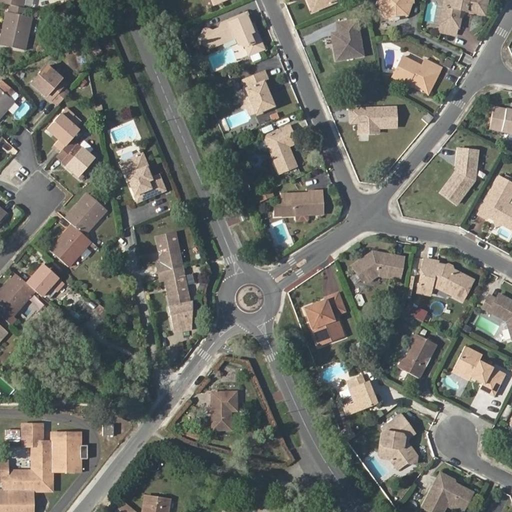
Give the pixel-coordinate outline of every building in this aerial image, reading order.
[(306,0),(310,9),(313,10),(322,6),(323,9),(335,4),(333,0),(306,0)] [(379,0),(376,8),(378,9),(383,18),(395,22),(408,18),(405,16),(404,7),(414,7),(413,0),(379,0)] [(487,14),(489,0),(450,0),(449,7),(444,6),(441,25),(460,29),(461,20),(457,19),(458,14),(457,14),(457,9),(487,14)] [(28,8),(23,7),(9,4),(7,12),(5,12),(0,35),(0,45),(25,51),(32,18),(26,16),(28,8)] [(218,35),(206,30),(203,32),(200,41),(201,43),(212,48),(221,44),(227,33),(231,31),(234,38),(236,38),(239,44),(246,47),(249,55),(263,49),(253,27),(249,28),(248,25),(249,21),(246,16),(222,26),(218,35)] [(335,61),(361,56),(354,21),(340,23),(341,33),(337,33),(331,34),(335,61)] [(361,56),(362,56),(356,21),(354,21),(361,56)] [(77,26),(65,28),(67,37),(79,34),(77,26)] [(426,60),(422,68),(404,58),(393,80),(408,88),(410,84),(415,86),(421,90),(430,86),(436,75),(439,77),(443,69),(426,60)] [(47,65),(30,84),(50,102),(51,101),(57,106),(69,92),(64,87),(68,83),(47,65)] [(269,80),(265,71),(241,80),(245,90),(252,106),(255,114),(274,105),(266,82),(269,80)] [(421,90),(429,98),(439,77),(436,75),(430,86),(421,90)] [(0,119),(15,103),(0,89),(0,119)] [(239,92),(246,108),(252,106),(245,90),(239,92)] [(57,106),(51,101),(50,102),(47,106),(52,111),(57,106)] [(60,112),(46,129),(64,146),(70,140),(75,135),(78,131),(79,130),(69,120),(73,115),(66,108),(62,113),(60,112)] [(396,128),(395,108),(379,109),(378,129),(396,128)] [(358,134),(367,134),(367,109),(350,110),(350,120),(358,119),(358,123),(358,134)] [(379,109),(367,109),(367,134),(378,134),(378,129),(379,109)] [(511,133),(511,112),(494,109),(490,130),(511,133)] [(425,126),(431,120),(425,115),(420,121),(425,126)] [(297,142),(290,125),(263,136),(279,172),(297,166),(290,146),(297,142)] [(77,143),(76,145),(70,140),(64,146),(55,156),(61,161),(60,162),(81,181),(98,161),(77,143)] [(471,181),(474,152),(455,150),(454,160),(457,160),(456,170),(453,175),(439,194),(454,205),(471,181)] [(133,156),(134,158),(121,163),(137,201),(164,189),(159,175),(153,178),(150,179),(148,173),(149,172),(142,154),(138,156),(137,154),(133,156)] [(511,206),(507,203),(511,192),(511,184),(497,177),(476,215),(485,219),(487,216),(493,220),(494,218),(499,221),(499,224),(511,230),(511,229),(511,206)] [(276,196),(274,190),(268,192),(270,198),(276,196)] [(308,191),(308,192),(281,194),(282,217),(324,215),(323,191),(308,191)] [(76,205),(64,218),(71,224),(84,236),(106,210),(86,192),(80,199),(83,202),(78,207),(76,205)] [(259,203),(270,198),(268,192),(256,197),(259,203)] [(48,249),(70,268),(91,242),(84,236),(71,224),(59,238),(61,241),(58,244),(55,242),(48,249)] [(155,237),(160,263),(156,264),(159,281),(165,281),(171,306),(191,301),(175,232),(155,237)] [(390,260),(390,257),(367,254),(351,265),(360,279),(367,280),(373,277),(395,280),(398,262),(390,260)] [(434,262),(420,260),(417,278),(423,279),(421,286),(428,286),(434,287),(437,288),(459,298),(468,279),(449,270),(448,268),(444,265),(442,266),(439,266),(438,267),(436,267),(436,264),(434,264),(434,262)] [(35,271),(38,273),(44,266),(41,264),(35,271)] [(57,292),(64,284),(44,266),(38,273),(35,271),(30,276),(34,280),(29,286),(36,292),(42,297),(51,287),(57,292)] [(16,318),(14,316),(36,292),(29,286),(25,282),(15,274),(5,286),(7,289),(3,293),(1,291),(0,291),(0,316),(10,325),(16,318)] [(29,286),(34,280),(30,276),(25,282),(29,286)] [(414,294),(427,295),(428,286),(421,286),(423,279),(417,278),(414,294)] [(333,314),(338,312),(343,310),(338,296),(336,292),(322,297),(323,300),(301,308),(308,324),(312,323),(319,342),(336,335),(329,316),(333,314)] [(495,297),(488,293),(482,305),(506,318),(511,336),(511,335),(511,299),(497,292),(495,297)] [(193,300),(191,301),(171,306),(170,306),(175,328),(192,324),(193,300)] [(408,304),(406,313),(425,318),(427,309),(408,304)] [(336,335),(340,334),(333,314),(329,316),(336,335)] [(316,343),(319,342),(312,323),(308,324),(316,343)] [(0,342),(9,333),(0,325),(0,342)] [(419,379),(436,343),(414,332),(409,344),(411,345),(408,350),(405,349),(396,367),(419,379)] [(474,349),(465,345),(462,351),(470,356),(474,349)] [(474,349),(470,356),(462,351),(453,368),(470,377),(482,383),(479,388),(494,395),(505,372),(480,360),(484,354),(474,349)] [(452,371),(469,379),(470,377),(453,368),(452,371)] [(364,381),(361,373),(355,376),(348,378),(347,379),(349,384),(350,387),(349,388),(348,389),(349,392),(353,402),(350,403),(349,404),(348,404),(350,410),(351,412),(357,410),(377,401),(368,380),(364,381)] [(228,420),(228,413),(232,413),(238,413),(237,394),(211,395),(212,433),(231,433),(231,420),(228,420)] [(346,396),(344,397),(341,398),(344,406),(345,405),(348,404),(349,404),(346,396)] [(404,438),(411,433),(399,414),(380,426),(382,430),(379,431),(374,452),(377,455),(385,457),(392,468),(401,462),(410,464),(412,457),(407,449),(405,451),(399,442),(400,437),(404,438)] [(27,424),(27,426),(22,426),(22,445),(32,445),(32,470),(7,471),(6,461),(0,460),(0,481),(3,481),(3,490),(0,489),(0,511),(30,511),(30,504),(32,504),(32,495),(30,495),(30,490),(51,490),(51,469),(55,469),(56,471),(66,471),(66,469),(75,469),(75,471),(80,471),(80,458),(87,458),(87,445),(81,445),(80,433),(74,433),(74,434),(66,435),(65,433),(56,433),(56,435),(51,435),(51,441),(42,441),(42,426),(37,426),(37,424),(27,424)] [(113,424),(101,424),(101,436),(112,436),(113,424)] [(202,431),(188,426),(185,434),(200,439),(202,431)] [(455,478),(441,471),(423,505),(436,511),(442,511),(447,503),(448,500),(454,503),(459,501),(466,505),(474,491),(459,483),(456,483),(455,478)] [(168,511),(171,499),(157,497),(157,501),(148,499),(147,506),(150,507),(149,511),(146,511),(145,511),(168,511)] [(447,503),(463,511),(466,505),(459,501),(454,503),(448,500),(447,503)] [(135,511),(124,503),(119,509),(122,511),(135,511)]
